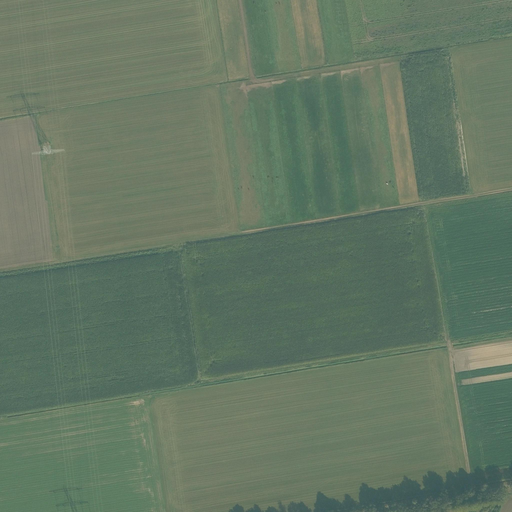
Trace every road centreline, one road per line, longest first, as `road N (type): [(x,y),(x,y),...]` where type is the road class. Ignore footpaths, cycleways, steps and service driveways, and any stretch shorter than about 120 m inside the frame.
road 1 (track): [(0,272),(511,187)]
road 2 (unclassified): [(373,511),(511,486)]
